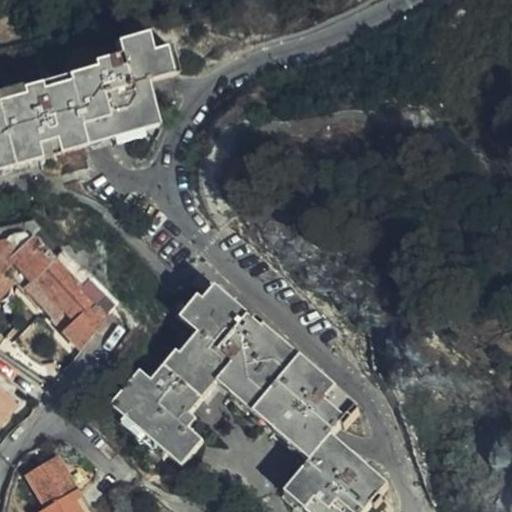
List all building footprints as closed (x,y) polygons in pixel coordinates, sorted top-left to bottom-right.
[(141,92),(149,91),(171,85),(162,56),(152,59),(146,42),(122,48),(117,49),(121,62),(92,69),(94,74),(0,98),(0,165),(39,156),(41,163),(60,159),(58,150),(113,137),(115,144),(117,151),(143,144),(136,118),(131,96),(141,92)] [(172,54),(162,56),(171,85),(180,83),(172,54)] [(155,112),(155,111),(149,91),(141,92),(131,96),(136,118),(155,112)] [(58,150),(60,159),(115,144),(113,137),(58,150)] [(0,165),(0,173),(41,163),(39,156),(0,165)] [(111,302),(37,230),(26,243),(18,237),(10,246),(9,253),(0,251),(0,294),(4,291),(0,287),(0,284),(4,281),(8,286),(22,298),(26,293),(53,318),(59,311),(73,323),(78,317),(94,333),(96,330),(115,306),(111,302)] [(0,284),(0,287),(4,291),(8,286),(4,281),(0,284)] [(199,420),(194,415),(186,409),(198,397),(204,402),(219,385),(223,378),(237,389),(231,395),(230,396),(255,418),(262,410),(281,428),(275,435),(288,447),(294,440),(315,458),(309,465),(290,487),(319,511),(365,511),(369,507),(373,511),(382,500),(379,497),(389,485),(332,434),(341,422),(346,427),(359,411),(264,329),(266,327),(257,319),(254,323),(248,317),(250,315),(217,286),(205,301),(200,296),(183,316),(202,333),(185,353),(181,350),(156,379),(145,370),(110,412),(164,458),(168,455),(183,468),(205,442),(191,429),(199,420)] [(126,318),(115,306),(96,330),(108,342),(126,318)] [(89,338),(94,333),(78,317),(73,323),(89,338)] [(223,378),(219,385),(231,395),(237,389),(223,378)] [(0,422),(17,404),(0,387),(0,422)] [(186,409),(194,415),(204,402),(198,397),(186,409)] [(262,410),(255,418),(275,435),(281,428),(262,410)] [(294,440),(288,447),(309,465),(315,458),(294,440)] [(49,511),(47,511),(93,511),(60,458),(28,478),(49,511)] [(305,511),(319,511),(290,487),(284,494),(305,511)]
